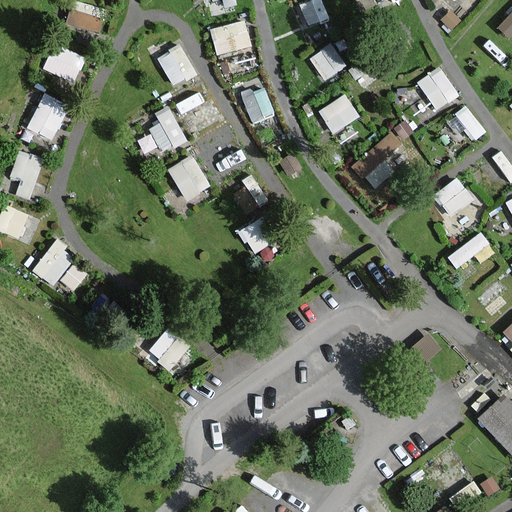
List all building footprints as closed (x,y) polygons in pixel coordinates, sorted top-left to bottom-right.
[(65,20),(101,31),(106,16),(71,4),(65,20)] [(511,5),(502,20),(511,27),(511,5)] [(211,23),(216,50),(232,47),(237,70),(259,66),(249,16),(211,23)] [(53,40),(44,67),(76,78),(86,52),(53,40)] [(158,51),(171,82),(196,72),(183,41),(158,51)] [(330,42),(313,52),(326,75),(343,66),(330,42)] [(440,62),(416,77),(427,94),(411,104),(421,120),(461,94),(440,62)] [(27,124),(53,136),(69,101),(43,89),(27,124)] [(318,107),(333,130),(360,112),(345,89),(318,107)] [(471,137),(484,129),(468,101),(455,109),(471,137)] [(149,110),(163,147),(185,139),(171,102),(149,110)] [(355,119),(335,129),(343,145),(363,135),(355,119)] [(400,119),(352,161),(367,178),(415,135),(400,119)] [(21,174),(16,191),(30,194),(42,152),(18,146),(11,172),(21,174)] [(185,197),(210,183),(193,151),(167,165),(185,197)] [(431,189),(443,210),(471,194),(459,173),(431,189)] [(0,225),(23,235),(32,211),(5,201),(0,212),(0,225)] [(457,265),(489,240),(480,229),(448,254),(457,265)] [(55,236),(33,267),(54,282),(76,251),(55,236)] [(511,290),(500,276),(476,295),(489,311),(511,292),(511,290)] [(511,343),(511,320),(501,333),(511,343)] [(511,395),(505,388),(477,414),(511,452),(511,395)]
